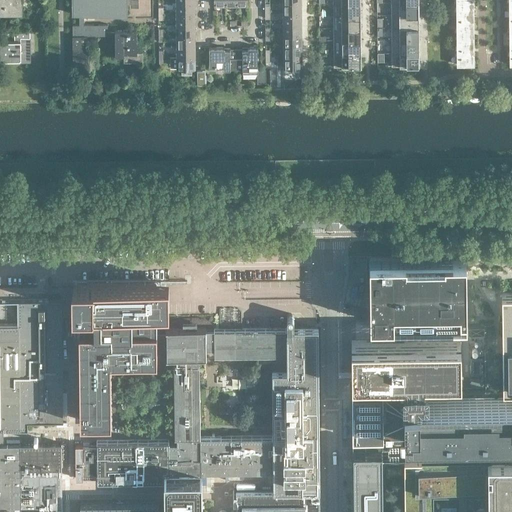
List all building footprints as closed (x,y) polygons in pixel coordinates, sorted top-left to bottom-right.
[(0,0),(0,13),(22,13),(22,0),(0,0)] [(125,13),(125,4),(129,4),(129,0),(128,0),(72,0),(72,14),(79,14),(79,24),(72,24),(73,67),(87,67),(87,35),(115,35),(115,55),(127,55),(127,61),(143,61),(143,51),(137,51),(137,30),(115,30),(108,31),(108,24),(84,24),(84,14),(125,13)] [(473,18),(472,0),(455,0),(456,18),(473,18)] [(301,12),(301,1),(283,1),(283,12),(301,12)] [(391,14),(419,14),(418,1),(390,2),(391,14)] [(194,13),(194,2),(176,2),(176,13),(194,13)] [(336,15),(361,15),(361,2),(341,2),(336,2),(336,15)] [(301,22),(301,12),(283,12),(283,22),(301,22)] [(194,24),(194,13),(176,13),(176,24),(194,24)] [(391,14),(391,27),(419,26),(419,14),(391,14)] [(336,15),(333,15),(333,27),(352,27),(356,27),(361,27),(361,15),(336,15)] [(473,47),(473,31),(473,18),(456,18),(456,48),(473,47)] [(301,33),(301,22),(283,22),(283,33),(301,33)] [(195,34),(194,24),(176,24),(177,34),(195,34)] [(391,27),(391,39),(419,39),(419,26),(391,27)] [(352,27),(333,27),(333,40),(361,40),(361,27),(356,27),(352,27)] [(30,58),(30,29),(14,30),(14,40),(0,40),(0,58),(22,59),(22,61),(29,61),(29,58),(30,58)] [(301,44),(301,36),(301,33),(283,33),(283,44),(301,44)] [(195,45),(195,34),(177,34),(177,45),(195,45)] [(391,39),(391,52),(419,52),(419,39),(391,39)] [(333,40),(333,53),(361,52),(361,40),(333,40)] [(301,55),(301,44),(283,44),(283,55),(301,55)] [(195,56),(195,45),(177,45),(177,56),(195,56)] [(257,68),(257,46),(248,46),(248,49),(236,49),(236,68),(257,68)] [(236,68),(236,49),(224,49),(224,47),(209,47),(209,68),(215,68),(215,65),(224,65),(224,69),(236,68)] [(473,64),(473,52),(473,47),(456,48),(457,64),(473,64)] [(333,53),(333,66),(361,66),(361,52),(333,53)] [(391,52),(391,65),(419,65),(419,52),(391,52)] [(301,66),(301,55),(283,55),(283,66),(301,66)] [(195,67),(195,56),(177,56),(177,67),(195,67)] [(265,68),(257,68),(258,74),(258,82),(266,82),(265,68)] [(197,71),(198,85),(206,85),(205,71),(197,71)] [(370,320),(370,321),(466,320),(466,282),(466,272),(466,261),(466,258),(462,258),(372,259),(370,259),(369,259),(370,298),(370,310),(370,320)] [(157,358),(157,351),(157,331),(157,327),(156,327),(156,309),(169,309),(169,281),(167,281),(162,281),(158,281),(154,281),(113,282),(74,282),(74,286),(74,310),(80,310),(80,328),(79,328),(80,420),(111,420),(111,359),(157,358)] [(511,511),(511,288),(501,288),(502,398),(419,399),(419,394),(428,394),(428,378),(461,378),(460,340),(351,342),(352,382),(353,434),(353,447),(353,456),(382,456),(405,456),(405,511),(511,511)] [(62,422),(61,313),(61,300),(54,300),(45,300),(18,301),(18,323),(0,323),(0,430),(28,430),(27,422),(62,422)] [(275,490),(320,489),(320,476),(320,472),(318,325),(317,325),(294,326),(294,317),(294,316),(293,315),(292,314),(291,313),(290,313),(289,313),(289,314),(288,314),(288,315),(287,315),(287,316),(287,317),(287,328),(286,328),(242,328),(219,328),(214,328),(214,329),(206,329),(206,327),(197,327),(197,321),(183,321),(183,327),(164,327),(164,328),(166,328),(166,331),(157,331),(157,351),(167,351),(167,356),(165,356),(165,357),(176,356),(176,364),(174,364),(174,437),(177,437),(177,442),(169,442),(169,439),(96,440),(96,445),(82,445),(82,476),(97,476),(97,481),(165,480),(165,471),(168,471),(201,471),(275,470),(275,476),(275,490)] [(66,474),(66,443),(62,443),(62,442),(0,443),(0,511),(56,511),(56,508),(62,508),(62,474),(66,474)] [(381,446),(353,447),(353,456),(353,511),(382,511),(382,456),(381,446)] [(168,471),(165,471),(165,480),(165,487),(165,511),(201,511),(201,487),(201,471),(168,471)] [(319,511),(320,489),(275,490),(238,490),(237,493),(234,493),(233,511),(319,511)] [(158,511),(159,500),(80,501),(80,511),(158,511)]
